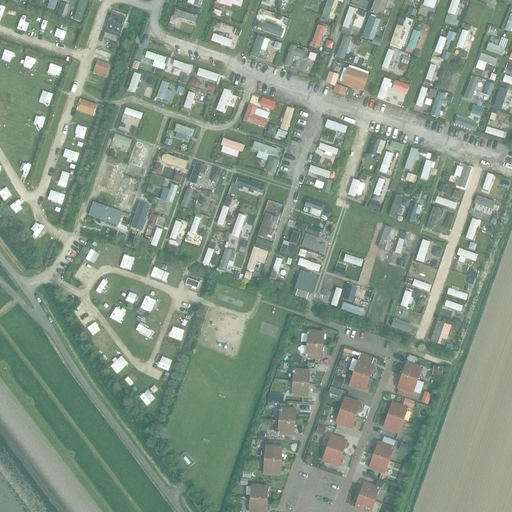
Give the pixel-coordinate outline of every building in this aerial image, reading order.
[(79,0),(75,13),(81,15),(86,0),(79,0)] [(327,0),(326,12),(334,13),(336,0),(327,0)] [(350,1),(345,22),(351,23),(352,18),(358,20),(362,4),(350,1)] [(215,9),(222,12),(225,7),(217,3),(215,9)] [(197,17),(198,10),(187,8),(186,15),(197,17)] [(375,20),(378,11),(370,8),(362,30),(375,35),(380,22),(375,20)] [(402,9),(400,15),(404,17),(403,20),(397,18),(390,38),(402,43),(413,13),(402,9)] [(282,30),(284,23),(277,20),(278,16),(266,12),(263,24),(282,30)] [(302,12),(296,30),(305,33),(310,20),(307,19),(309,15),(302,12)] [(126,19),(111,14),(106,29),(121,34),(126,19)] [(224,17),(222,22),(234,26),(235,21),(224,17)] [(314,39),(322,42),(329,22),(321,19),(314,39)] [(408,41),(416,44),(423,27),(415,24),(408,41)] [(216,28),(213,35),(234,43),(239,29),(232,26),(230,33),(216,28)] [(273,55),(279,36),(259,30),(252,49),(258,51),(261,43),(269,46),(267,53),(273,55)] [(344,31),(339,54),(346,56),(350,40),(354,41),(356,34),(344,31)] [(489,45),(504,49),(506,44),(508,44),(511,34),(504,32),(502,41),(498,40),(499,33),(492,31),(489,45)] [(451,46),(453,41),(444,38),(442,43),(451,46)] [(291,39),(285,58),(295,61),(297,52),(306,55),(309,45),(291,39)] [(403,45),(388,41),(383,61),(397,65),(403,45)] [(309,53),(317,55),(319,49),(312,46),(309,53)] [(156,55),(155,62),(167,64),(169,51),(150,48),(149,54),(156,55)] [(426,73),(436,76),(444,53),(434,49),(426,73)] [(176,54),(174,61),(190,66),(192,59),(176,54)] [(93,74),(107,79),(112,66),(97,61),(93,74)] [(219,77),(222,70),(201,63),(199,70),(219,77)] [(345,79),(367,84),(371,68),(349,63),(345,79)] [(449,82),(455,65),(448,63),(442,79),(449,82)] [(331,65),(327,77),(336,81),(341,69),(331,65)] [(138,88),(144,69),(136,67),(130,85),(138,88)] [(182,75),(187,77),(190,70),(185,68),(182,75)] [(472,89),(479,71),(473,68),(466,87),(472,89)] [(170,95),(174,85),(169,84),(172,78),(164,75),(158,90),(170,95)] [(395,75),(388,94),(402,100),(409,80),(395,75)] [(338,78),(335,87),(347,90),(349,82),(338,78)] [(416,100),(425,102),(430,82),(421,80),(416,100)] [(225,83),(218,105),(228,108),(235,86),(225,83)] [(192,104),(198,88),(190,86),(185,102),(192,104)] [(495,102),(502,104),(508,88),(502,86),(495,102)] [(436,90),(431,108),(436,109),(440,91),(436,90)] [(462,92),(457,111),(466,113),(470,94),(462,92)] [(97,106),(80,100),(76,111),(94,117),(97,106)] [(249,100),(245,115),(268,121),(272,106),(249,100)] [(126,109),(144,114),(146,107),(128,103),(126,109)] [(289,103),(282,123),(290,125),(296,105),(289,103)] [(477,103),(473,112),(481,115),(485,106),(477,103)] [(325,128),(334,132),(336,125),(345,128),(348,121),(329,115),(325,128)] [(506,133),(509,122),(491,116),(487,128),(506,133)] [(179,119),(176,129),(193,133),(196,124),(179,119)] [(132,142),(134,134),(117,129),(115,136),(132,142)] [(384,151),(387,134),(373,132),(371,149),(384,151)] [(240,150),(242,137),(225,134),(223,148),(240,150)] [(130,162),(141,166),(151,139),(139,135),(130,162)] [(320,144),(339,149),(340,143),(321,138),(320,144)] [(406,163),(416,165),(420,144),(410,142),(406,163)] [(425,150),(418,168),(428,172),(435,154),(425,150)] [(209,171),(212,161),(198,156),(191,178),(199,181),(203,169),(209,171)] [(454,168),(467,173),(469,170),(476,173),(478,165),(458,157),(454,168)] [(109,158),(102,181),(116,185),(122,162),(109,158)] [(162,169),(165,161),(159,159),(156,167),(162,169)] [(312,159),(310,167),(330,174),(333,166),(312,159)] [(215,172),(223,172),(223,162),(215,162),(215,172)] [(175,175),(182,178),(185,168),(178,166),(175,175)] [(409,167),(407,174),(416,177),(418,169),(409,167)] [(482,184),(490,188),(497,171),(489,167),(482,184)] [(238,176),(233,175),(231,181),(259,190),(263,179),(239,171),(238,176)] [(324,183),(331,184),(333,175),(325,174),(324,183)] [(354,190),(363,193),(368,177),(359,174),(354,190)] [(454,182),(450,203),(458,204),(462,183),(454,182)] [(190,202),(196,185),(188,183),(182,199),(190,202)] [(208,184),(205,190),(214,194),(217,188),(208,184)] [(122,185),(116,200),(122,203),(128,188),(122,185)] [(142,197),(151,200),(153,191),(143,188),(135,218),(148,222),(152,204),(141,201),(142,197)] [(484,211),(489,193),(480,190),(475,209),(484,211)] [(405,213),(414,217),(421,200),(411,196),(405,213)] [(120,219),(125,206),(95,197),(91,210),(120,219)] [(246,219),(250,200),(243,198),(239,218),(246,219)] [(226,220),(231,202),(224,200),(218,218),(226,220)] [(446,216),(444,216),(445,204),(432,203),(430,224),(437,225),(437,220),(446,221),(446,216)] [(154,207),(150,219),(157,222),(161,210),(154,207)] [(457,218),(458,211),(450,209),(448,216),(457,218)] [(273,211),(271,223),(280,224),(282,212),(273,211)] [(295,222),(297,216),(290,213),(288,220),(295,222)] [(475,236),(482,216),(474,213),(468,233),(475,236)] [(199,229),(203,216),(196,214),(188,233),(200,238),(203,230),(199,229)] [(172,232),(179,235),(185,218),(177,215),(172,232)] [(340,230),(350,232),(354,217),(344,215),(340,230)] [(355,232),(364,236),(371,219),(362,215),(355,232)] [(388,241),(394,222),(385,219),(379,239),(388,241)] [(132,222),(130,230),(139,233),(141,224),(132,222)] [(159,222),(154,236),(160,238),(165,224),(159,222)] [(230,237),(237,239),(243,225),(235,222),(230,237)] [(309,228),(304,240),(325,248),(327,241),(318,237),(320,232),(309,228)] [(396,247),(404,249),(409,234),(400,231),(396,247)] [(418,255),(426,258),(433,237),(425,234),(418,255)] [(257,267),(260,256),(267,259),(271,247),(256,241),(248,264),(257,267)] [(204,258),(211,260),(216,244),(210,242),(204,258)] [(225,243),(222,264),(230,265),(233,244),(225,243)] [(442,251),(444,245),(438,243),(436,249),(442,251)] [(457,266),(465,267),(469,247),(461,246),(457,266)] [(271,272),(277,274),(285,254),(279,252),(271,272)] [(302,253),(299,259),(321,266),(323,260),(302,253)] [(380,275),(381,257),(372,257),(370,275),(380,275)] [(329,289),(333,273),(327,271),(322,287),(329,289)] [(298,273),(293,291),(308,295),(313,278),(298,273)] [(105,274),(98,282),(104,286),(110,278),(105,274)] [(199,284),(188,280),(185,285),(197,289),(199,284)] [(421,287),(407,283),(403,299),(416,303),(421,287)] [(450,284),(449,291),(470,294),(471,287),(450,284)] [(379,291),(387,294),(390,288),(381,285),(379,291)] [(448,295),(446,302),(464,306),(466,300),(448,295)] [(117,303),(113,311),(118,314),(122,305),(117,303)] [(407,304),(407,324),(417,324),(417,304),(407,304)] [(446,334),(450,335),(455,321),(438,315),(432,335),(444,339),(446,334)] [(96,331),(102,326),(99,321),(92,326),(96,331)] [(307,331),(306,344),(322,346),(323,332),(307,331)] [(321,359),(322,346),(306,344),(305,358),(321,359)] [(358,360),(353,373),(368,378),(370,373),(371,374),(374,372),(375,370),(374,367),(373,367),(373,366),(358,360)] [(404,370),(402,375),(417,381),(421,368),(406,363),(406,364),(405,363),(402,364),(401,367),(402,370),(404,370)] [(293,370),(292,383),(308,384),(309,371),(293,370)] [(163,373),(161,386),(167,387),(169,374),(163,373)] [(367,384),(368,378),(353,373),(349,386),(364,391),(364,390),(365,390),(368,389),(369,386),(368,384),(367,384)] [(412,393),(417,381),(402,375),(400,380),(399,380),(396,381),(395,384),(396,386),(397,387),(397,388),(412,393)] [(307,397),(308,384),(292,383),(291,396),(307,397)] [(152,389),(150,398),(161,400),(163,392),(152,389)] [(344,398),(340,411),(355,416),(357,411),(358,411),(360,410),(361,407),(360,405),(359,404),(360,403),(344,398)] [(389,410),(387,415),(402,421),(407,408),(392,403),(392,404),(390,403),(388,405),(387,407),(388,410),(389,410)] [(279,408),(278,421),(294,423),(295,409),(279,408)] [(355,416),(340,411),(336,423),(351,429),(351,428),(352,428),(354,427),(355,424),(354,422),(353,421),(355,416)] [(265,428),(275,428),(275,415),(265,415),(265,428)] [(402,421),(387,415),(386,421),(385,420),(382,421),(381,424),(382,427),(383,427),(383,428),(398,433),(402,421)] [(293,436),(294,423),(278,421),(277,435),(293,436)] [(323,435),(327,425),(319,421),(315,431),(323,435)] [(402,443),(404,437),(397,435),(395,441),(402,443)] [(331,436),(327,448),(342,454),(343,448),(345,449),(347,448),(348,445),(347,442),(346,442),(346,441),(331,436)] [(375,450),(373,455),(388,461),(393,448),(378,443),(377,444),(376,443),(374,445),(373,447),(374,450),(375,450)] [(266,446),(265,460),(280,461),(281,448),(266,446)] [(340,459),(342,454),(327,448),(322,461),(337,466),(338,465),(339,466),(341,464),(342,462),(341,459),(340,459)] [(384,473),(388,461),(373,455),(371,461),(370,460),(368,461),(367,464),(368,467),(369,467),(369,468),(384,473)] [(279,474),(280,461),(265,460),(263,473),(279,474)] [(361,490),(359,496),(374,501),(379,488),(363,483),(363,484),(362,484),(360,485),(359,488),(360,490),(361,490)] [(250,499),(266,500),(267,487),(251,485),(250,499)] [(365,511),(370,511),(374,501),(359,496),(357,501),(356,500),(354,502),(353,504),(354,507),(355,507),(354,508),(365,511)] [(266,505),(266,500),(250,499),(249,511),(266,511),(268,510),(269,507),(267,505),(266,505)]
